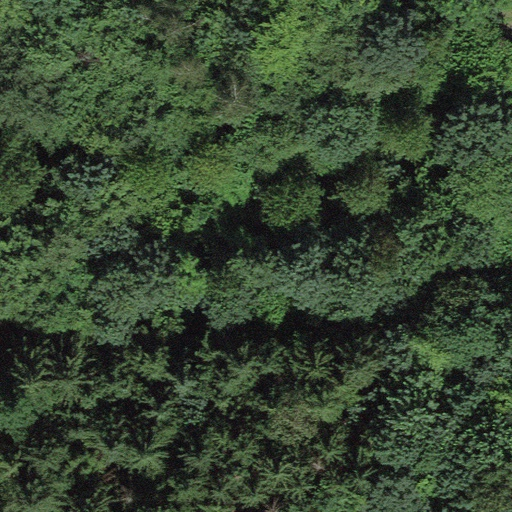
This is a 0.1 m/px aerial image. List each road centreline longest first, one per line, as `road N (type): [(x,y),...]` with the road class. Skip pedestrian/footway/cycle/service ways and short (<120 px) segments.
road 1 (track): [(0,322),(128,322),(396,289),(497,237),(511,208)]
road 2 (track): [(511,19),(489,27),(391,0)]
